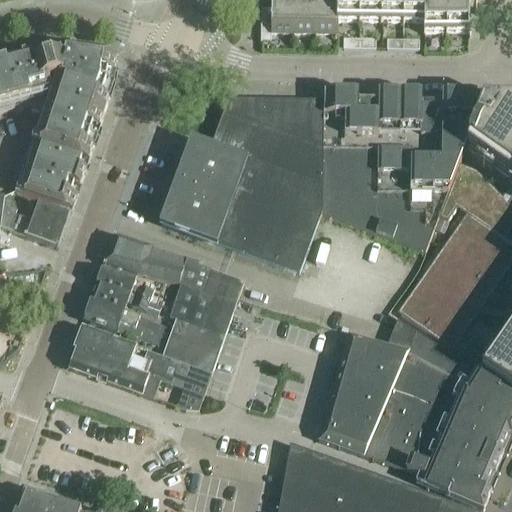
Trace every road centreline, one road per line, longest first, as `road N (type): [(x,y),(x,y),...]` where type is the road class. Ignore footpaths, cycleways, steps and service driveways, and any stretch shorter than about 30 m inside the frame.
road 1 (residential): [(33,399),(124,138),(179,49)]
road 2 (residential): [(511,57),(487,74),(393,74),(247,69),(179,49)]
road 3 (residential): [(179,49),(68,16),(0,23)]
